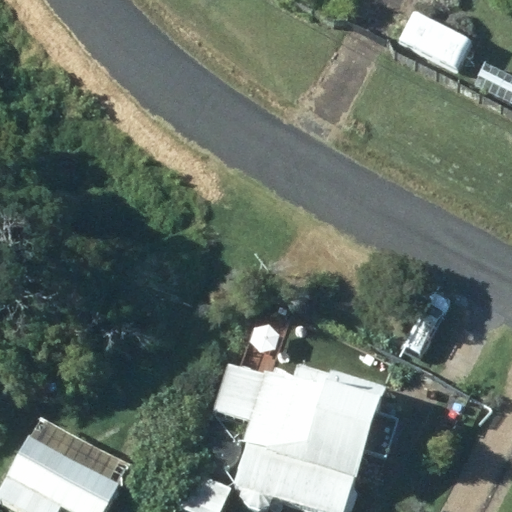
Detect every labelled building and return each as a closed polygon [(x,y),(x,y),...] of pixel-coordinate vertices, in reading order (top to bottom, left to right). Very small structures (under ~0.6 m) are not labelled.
[(395,39),(453,66),(468,35),(410,8),(395,39)] [(472,85),(511,103),(511,75),(483,62),(472,85)] [(235,503),(264,511),(351,511),(386,405),(298,376),(292,394),(230,373),(214,425),(255,439),(235,503)] [(112,511),(131,478),(41,430),(0,507),(0,511),(1,511),(112,511)] [(182,511),(225,511),(231,499),(193,484),(182,511)]
